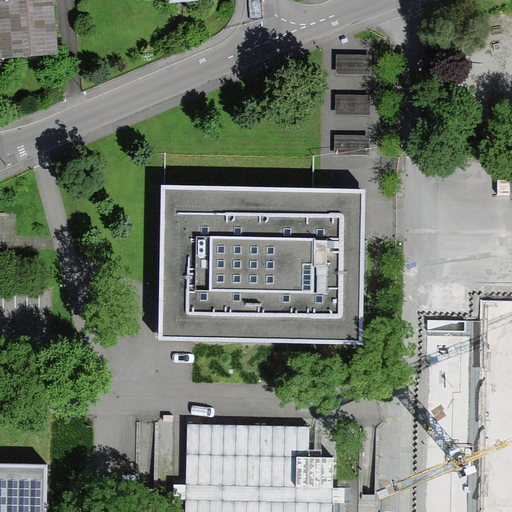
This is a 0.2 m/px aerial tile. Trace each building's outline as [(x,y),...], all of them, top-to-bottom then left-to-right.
[(0,0),(0,56),(59,51),(54,0),(0,0)] [(335,73),(370,73),(370,53),(335,53),(335,73)] [(335,113),(369,114),(370,94),(335,93),(335,113)] [(370,134),(335,134),(335,154),(370,154),(370,134)] [(165,178),(161,178),(160,295),(159,333),(192,333),(361,335),(362,241),(363,181),(331,180),(313,180),(165,178)] [(511,511),(511,352),(460,352),(459,357),(456,511),(511,511)] [(43,511),(45,461),(0,459),(0,511),(43,511)]
